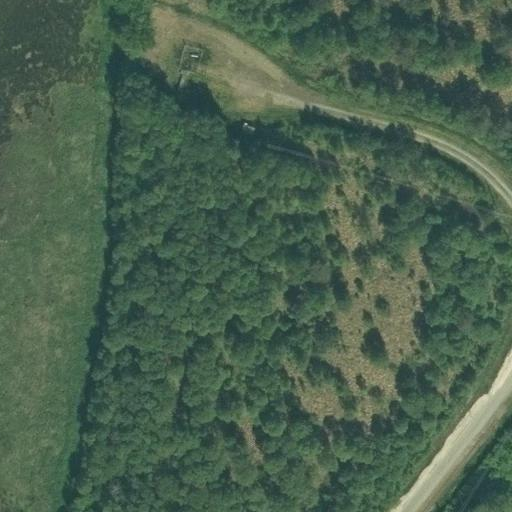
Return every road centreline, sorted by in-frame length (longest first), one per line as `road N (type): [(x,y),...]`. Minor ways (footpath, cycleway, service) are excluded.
road 1 (track): [(511,195),(440,141),(217,82)]
road 2 (unclassified): [(511,384),(411,511)]
